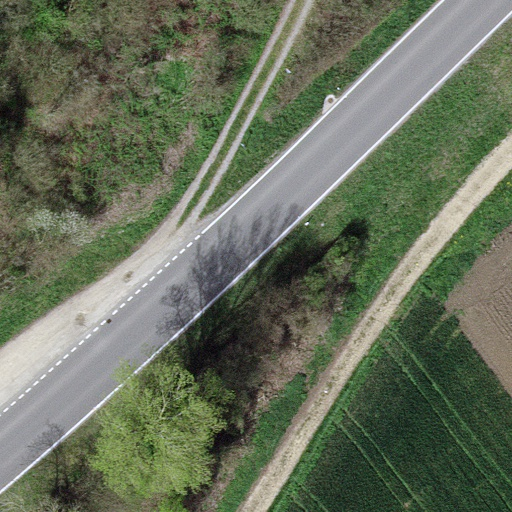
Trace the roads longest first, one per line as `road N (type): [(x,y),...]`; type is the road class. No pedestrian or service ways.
road 1 (secondary): [(0,466),(502,0)]
road 2 (track): [(265,511),(435,252),(511,172)]
